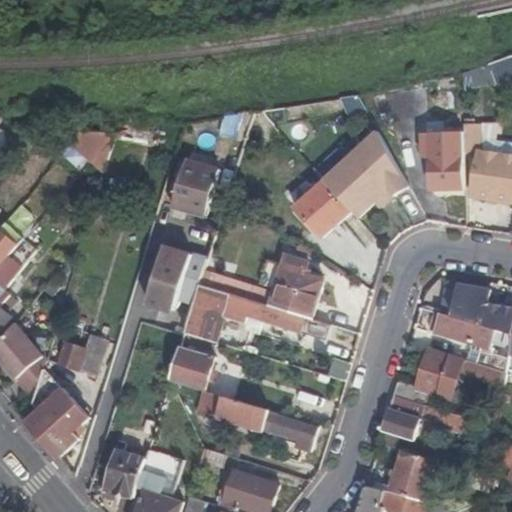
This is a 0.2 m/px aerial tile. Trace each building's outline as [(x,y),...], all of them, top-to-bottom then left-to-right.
[(341,103),(338,104),(342,124),(360,120),(355,98),(353,98),(341,101),(341,103)] [(271,144),(275,121),(253,118),(249,141),(271,144)] [(103,169),(117,144),(84,126),(70,152),(103,169)] [(479,134),(466,134),(467,155),(479,155),(479,134)] [(13,136),(2,150),(19,163),(40,137),(13,136)] [(394,199),(411,188),(384,141),(326,182),(328,183),(354,213),(360,219),(378,204),(389,193),(394,199)] [(463,162),(466,162),(466,155),(466,149),(457,149),(457,161),(446,161),(445,175),(422,176),(422,197),(463,195),(463,162)] [(474,196),(492,199),(497,200),(511,201),(511,157),(505,157),(481,153),(479,164),(474,196)] [(207,219),(222,171),(189,161),(177,201),(189,205),(186,213),(207,219)] [(325,239),(354,213),(328,183),(299,209),(325,239)] [(389,193),(378,204),(383,209),(394,199),(389,193)] [(189,205),(177,201),(174,209),(186,213),(189,205)] [(0,269),(6,263),(13,255),(0,243),(0,269)] [(176,307),(177,306),(179,298),(196,303),(201,285),(209,261),(166,248),(160,267),(167,269),(161,287),(155,285),(151,297),(151,301),(152,303),(154,306),(155,306),(168,310),(171,310),(174,309),(176,307)] [(209,261),(201,285),(217,290),(221,292),(308,318),(313,320),(324,282),(309,277),(311,271),(307,269),(309,263),(286,257),(282,272),(276,292),(276,294),(226,279),(211,274),(214,263),(209,261)] [(0,269),(0,335),(14,319),(0,307),(0,285),(14,270),(6,263),(0,269)] [(229,267),(214,263),(211,274),(226,279),(229,267)] [(276,292),(282,272),(265,267),(259,286),(276,292)] [(196,303),(187,332),(203,337),(213,304),(217,290),(201,285),(196,303)] [(511,307),(488,304),(490,291),(460,287),(454,315),(454,318),(470,323),(484,327),(499,332),(511,335),(511,307)] [(217,290),(213,304),(217,306),(221,292),(217,290)] [(304,333),(308,318),(221,292),(217,306),(265,320),(265,321),(304,333)] [(38,297),(23,316),(36,326),(51,308),(38,297)] [(507,373),(511,354),(511,344),(511,335),(499,332),(484,327),(470,323),(454,318),(440,314),(434,332),(482,346),(477,364),(507,373)] [(308,318),(304,333),(328,340),(332,325),(313,320),(308,318)] [(16,324),(0,343),(0,358),(35,402),(44,369),(47,361),(16,324)] [(53,341),(47,361),(96,377),(108,340),(71,329),(66,345),(53,341)] [(187,332),(185,338),(184,341),(216,350),(218,342),(203,337),(187,332)] [(218,356),(182,346),(172,382),(206,392),(218,356)] [(505,385),(507,373),(477,364),(449,355),(449,356),(429,350),(417,388),(451,398),(458,372),(446,369),(447,363),(464,368),(462,373),(505,385)] [(35,402),(29,422),(61,458),(81,440),(75,434),(91,419),(44,369),(35,402)] [(417,388),(398,382),(394,396),(413,401),(417,388)] [(277,416),(277,413),(209,393),(204,408),(208,409),(206,415),(266,433),(271,421),(275,422),(273,431),(304,440),(302,450),(313,453),(320,429),(277,416)] [(413,401),(394,396),(383,432),(402,437),(413,441),(420,419),(463,431),(467,417),(413,401)] [(402,437),(383,432),(379,443),(399,449),(402,437)] [(206,449),(202,462),(225,469),(228,456),(206,449)] [(116,493),(136,500),(148,460),(117,451),(103,495),(114,499),(116,493)] [(394,469),(387,491),(423,501),(435,460),(405,451),(399,470),(394,469)] [(480,469),(478,474),(489,477),(490,473),(480,469)] [(236,472),(226,504),(251,511),(271,511),(281,486),(236,472)] [(478,474),(474,472),(470,486),(494,493),(498,480),(489,477),(478,474)] [(149,487),(164,492),(168,480),(152,476),(148,487),(149,487)] [(387,491),(366,486),(362,498),(358,511),(384,511),(386,509),(398,511),(441,511),(443,506),(423,501),(387,491)] [(170,494),(164,492),(149,487),(148,492),(147,492),(139,511),(181,511),(184,504),(168,499),(170,494)] [(191,497),(186,511),(201,511),(205,502),(191,497)]
